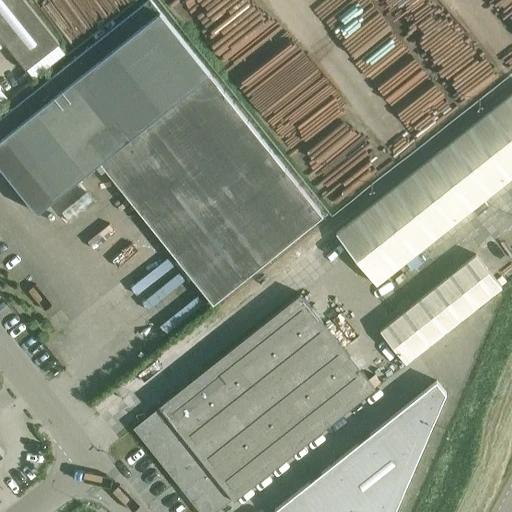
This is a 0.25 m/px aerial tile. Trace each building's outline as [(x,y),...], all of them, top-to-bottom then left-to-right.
[(59,43),(24,0),(0,0),(0,36),(26,69),(59,43)] [(323,214),(151,0),(147,0),(0,118),(0,164),(38,212),(101,161),(213,303),(244,278),(323,214)] [(377,284),(452,224),(511,177),(511,93),(336,233),(377,284)] [(501,287),(476,255),(380,331),(406,363),(501,287)] [(134,427),(201,511),(214,511),(233,497),(234,499),(374,388),(299,294),(159,405),(160,407),(134,427)] [(276,511),(394,511),(446,393),(437,380),(274,509),(276,511)]
